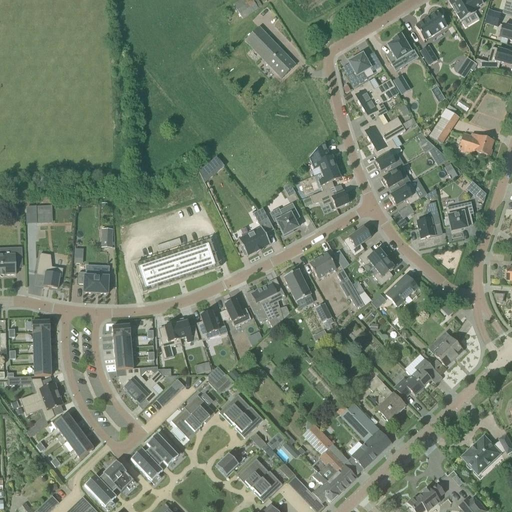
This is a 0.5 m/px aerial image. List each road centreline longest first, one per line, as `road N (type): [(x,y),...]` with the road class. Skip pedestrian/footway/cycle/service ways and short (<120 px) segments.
road 1 (residential): [(66,309),(70,382),(115,447),(133,437),(133,426),(101,377),(95,314)]
road 2 (residential): [(95,314),(162,309),(226,285),(372,206)]
road 3 (residential): [(372,206),(329,74),(332,51),(415,0)]
road 4 (tertiary): [(342,511),(497,364)]
road 5 (unknown): [(142,311),(125,260),(137,238),(156,229),(204,230),(226,285)]
road 6 (unclassified): [(478,300),(482,253),(511,159)]
road 7 (residential): [(478,300),(398,243),(372,206)]
